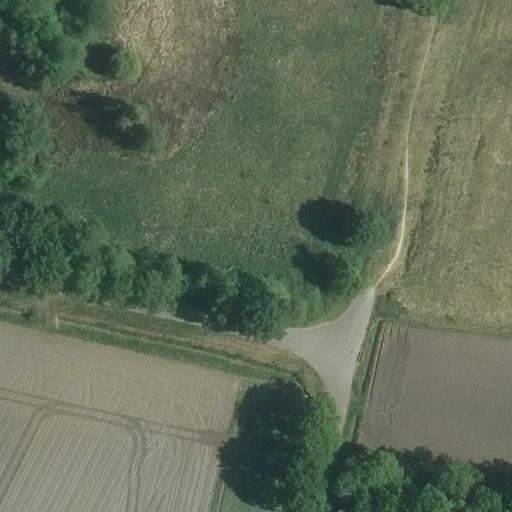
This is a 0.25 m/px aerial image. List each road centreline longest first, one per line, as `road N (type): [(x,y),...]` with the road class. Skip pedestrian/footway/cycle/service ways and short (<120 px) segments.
road 1 (unclassified): [(351,353),(0,268)]
road 2 (unclassified): [(351,353),(313,511)]
